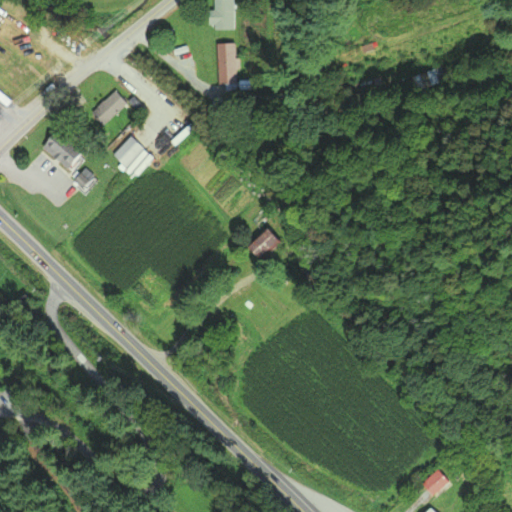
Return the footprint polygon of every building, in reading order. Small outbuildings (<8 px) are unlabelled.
[(214,0),(214,13),(207,13),(207,31),(238,31),(238,0),(214,0)] [(211,45),(211,85),(238,85),(238,45),(211,45)] [(410,79),(416,93),(448,82),(442,67),(410,79)] [(0,97),(9,105),(15,98),(0,86),(0,97)] [(95,131),(121,105),(108,92),(82,118),(95,131)] [(61,174),(79,156),(53,130),(35,147),(61,174)] [(133,179),(150,160),(125,138),(108,157),(133,179)] [(254,262),(270,242),(256,230),(240,251),(254,262)] [(250,336),(263,323),(238,299),(226,312),(250,336)]
